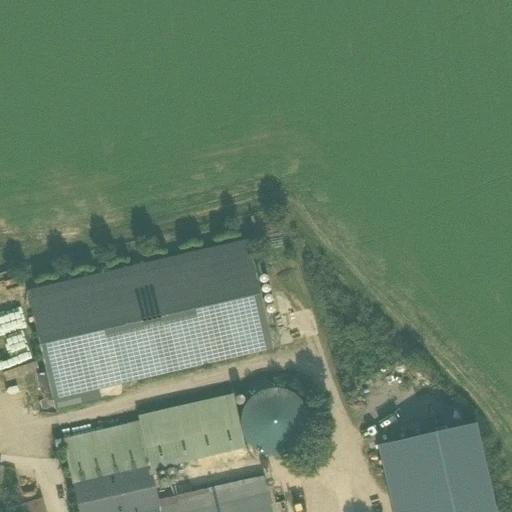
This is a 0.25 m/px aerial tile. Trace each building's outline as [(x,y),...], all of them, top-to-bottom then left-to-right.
[(247,243),(28,294),(55,409),(73,405),(71,396),(98,390),(272,349),(247,243)] [(100,399),(98,390),(71,396),(73,405),(100,399)] [(285,391),(272,390),(260,394),(249,402),(243,413),(241,426),(245,439),(253,449),(265,456),(278,457),(291,454),(301,445),(307,434),(309,421),(305,408),(297,398),(285,391)] [(62,441),(73,486),(151,469),(151,471),(244,447),(232,396),(138,418),(140,424),(62,441)] [(493,511),(474,427),(396,445),(411,511),(493,511)] [(411,511),(396,445),(377,447),(391,511),(411,511)] [(159,502),(151,471),(151,469),(73,486),(78,511),(140,511),(159,508),(160,507),(159,502)] [(271,511),(264,478),(159,502),(160,507),(159,508),(160,511),(271,511)] [(25,511),(41,511),(39,500),(23,504),(25,511)]
